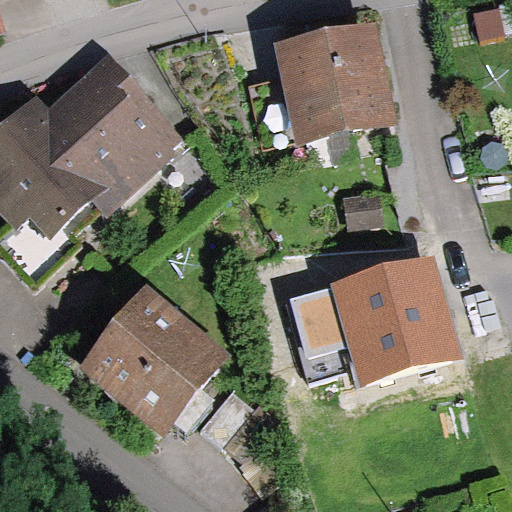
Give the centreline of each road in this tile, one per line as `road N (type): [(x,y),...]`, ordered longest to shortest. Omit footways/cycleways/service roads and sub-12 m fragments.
road 1 (residential): [(0,76),(54,52),(291,0)]
road 2 (unclassified): [(0,382),(168,511)]
